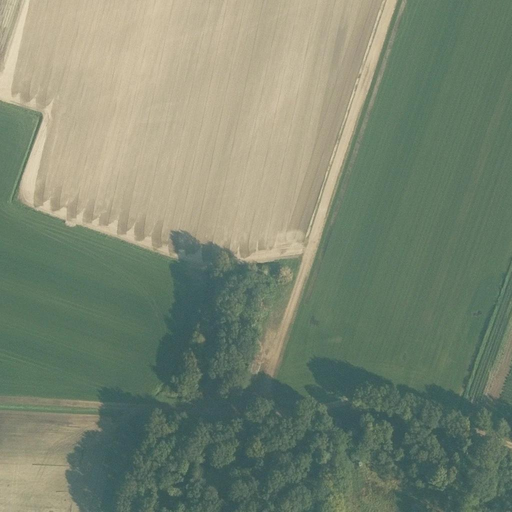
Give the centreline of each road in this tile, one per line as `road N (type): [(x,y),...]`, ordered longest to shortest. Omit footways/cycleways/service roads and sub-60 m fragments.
road 1 (unknown): [(390,0),(256,413)]
road 2 (track): [(256,413),(394,400),(511,443)]
road 3 (track): [(0,399),(256,413)]
